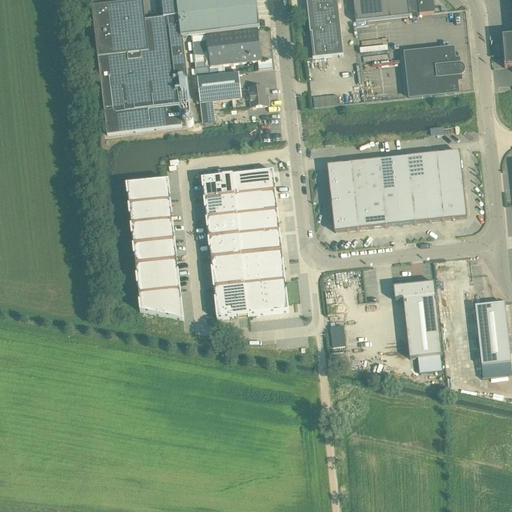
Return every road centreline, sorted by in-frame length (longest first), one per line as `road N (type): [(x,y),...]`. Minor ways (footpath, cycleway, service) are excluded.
road 1 (unclassified): [(317,264),(487,241),(498,222),(489,142)]
road 2 (unclassified): [(317,264),(307,252),(278,0)]
road 3 (track): [(340,511),(324,362)]
road 4 (unclassified): [(489,142),(474,0)]
